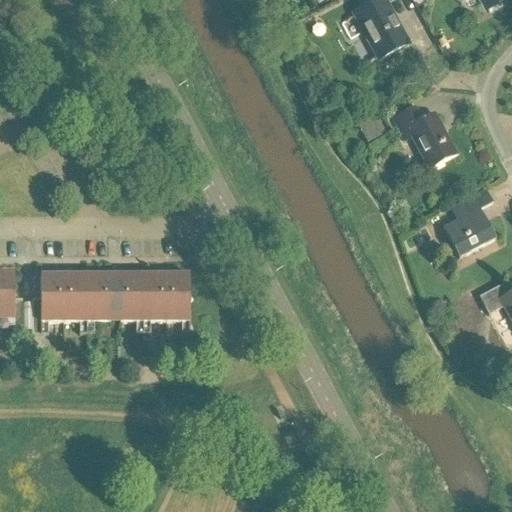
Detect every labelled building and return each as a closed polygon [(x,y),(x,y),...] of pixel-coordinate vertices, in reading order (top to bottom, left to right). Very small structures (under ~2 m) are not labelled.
[(396,0),(398,3),(404,0),(369,0),(374,10),(354,21),(377,63),(406,47),(384,6),(395,0),(396,0)] [(511,0),(477,0),(486,15),(511,0)] [(429,175),(456,160),(434,119),(423,126),(415,111),(392,124),(404,146),(411,142),(429,175)] [(367,148),(382,140),(371,119),(356,127),(367,148)] [(479,215),(492,208),(485,195),(450,213),(456,226),(442,233),(458,263),(495,244),(479,215)] [(0,327),(5,328),(5,340),(13,340),(13,331),(13,322),(13,313),(13,304),(13,281),(0,280),(0,327)] [(189,280),(40,280),(40,304),(40,313),(40,322),(40,331),(40,339),(48,340),(48,328),(79,328),(79,340),(94,339),(94,327),(135,327),(135,339),(150,339),(150,327),(181,327),(181,339),(189,339),(189,280)] [(511,329),(511,295),(507,286),(478,302),(488,320),(503,312),(511,329)] [(13,313),(22,313),(22,304),(13,304),(13,313)] [(40,304),(32,304),(32,313),(40,313),(40,304)] [(13,322),(22,322),(22,313),(13,313),(13,322)] [(40,322),(40,313),(32,313),(32,322),(40,322)] [(13,331),(22,331),(22,322),(13,322),(13,331)] [(40,331),(40,322),(32,322),(32,331),(40,331)] [(22,340),(22,331),(13,331),(13,340),(22,340)] [(40,339),(40,331),(32,331),(32,339),(40,339)]
